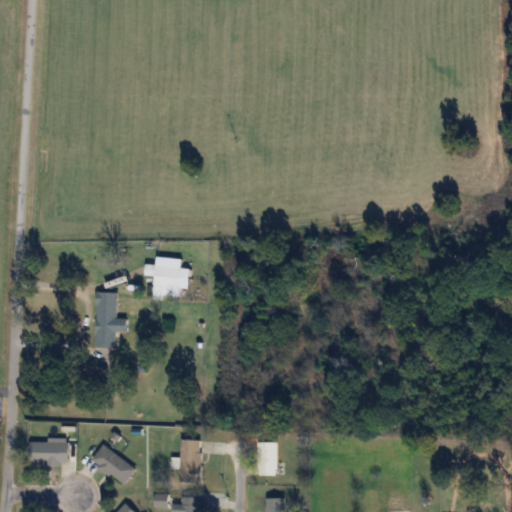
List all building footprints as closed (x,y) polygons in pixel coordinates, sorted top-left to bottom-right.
[(181,297),(183,258),(158,257),(157,266),(148,265),(148,275),(156,275),(155,295),(181,297)] [(117,348),(118,292),(98,292),(97,347),(117,348)] [(203,481),(203,440),(182,440),(182,481),(203,481)] [(71,442),(31,442),(31,463),(71,463),(71,442)] [(279,442),(261,442),(261,474),(279,474),(279,442)] [(137,469),(106,444),(93,459),(124,485),(137,469)] [(202,511),(203,497),(176,497),(175,511),(202,511)] [(267,497),(267,511),(286,511),(286,497),(267,497)] [(411,511),(412,509),(403,509),(403,497),(392,497),(391,511),(411,511)] [(116,511),(137,511),(127,502),(116,511)]
